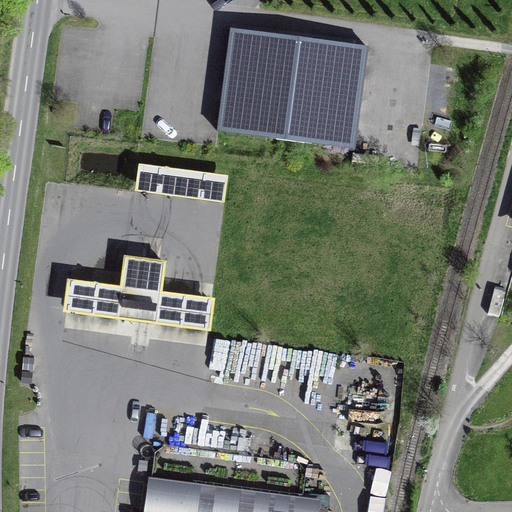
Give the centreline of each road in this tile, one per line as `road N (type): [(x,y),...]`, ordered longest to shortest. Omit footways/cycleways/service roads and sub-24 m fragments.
road 1 (residential): [(430,511),(511,179)]
road 2 (tertiary): [(0,274),(37,0)]
